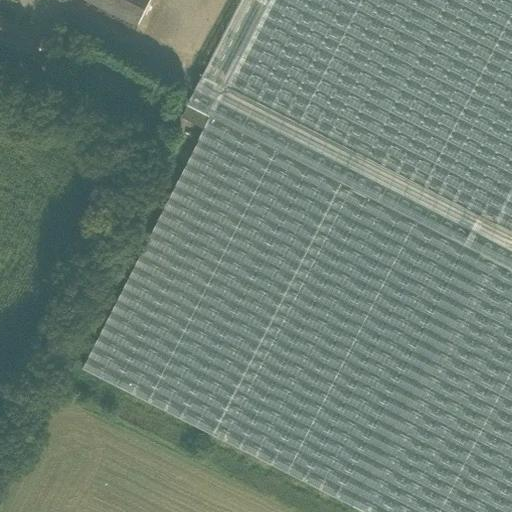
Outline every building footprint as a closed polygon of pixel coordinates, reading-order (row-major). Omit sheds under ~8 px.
[(511,511),(511,0),(241,0),(189,104),(200,110),(194,123),(205,129),(83,369),(364,511),(511,511)] [(88,0),(138,25),(139,23),(148,28),(162,0),(88,0)] [(0,35),(1,36),(8,21),(0,17),(0,35)] [(53,85),(35,76),(30,87),(48,96),(53,85)] [(182,117),(194,123),(200,110),(189,104),(182,117)]
